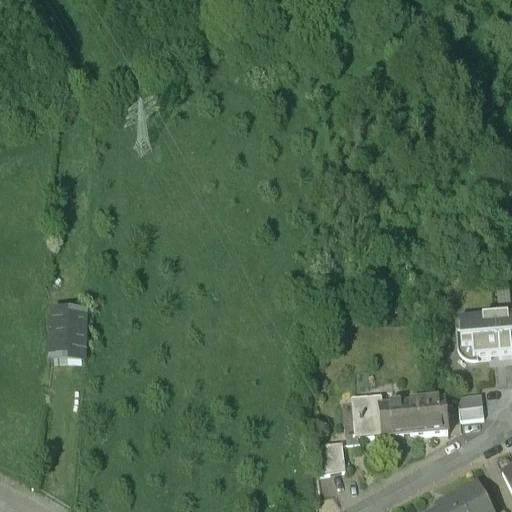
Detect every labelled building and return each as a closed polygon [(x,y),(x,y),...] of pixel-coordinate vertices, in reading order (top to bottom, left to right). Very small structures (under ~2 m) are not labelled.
[(460,319),(461,329),(461,331),(463,334),(466,335),(469,337),(472,337),(476,336),(511,334),(511,332),(511,331),(511,290),(458,295),(459,310),(457,310),(458,320),(460,319)] [(461,331),(461,329),(460,319),(458,320),(457,310),(454,310),(455,326),(456,329),(457,333),(460,336),(462,339),(465,340),(468,341),(472,342),(477,342),(476,336),(472,337),(469,337),(466,335),(463,334),(461,331)] [(52,317),(50,367),(83,368),(85,318),(52,317)] [(457,373),(461,398),(485,394),(481,369),(457,373)] [(353,389),(357,422),(445,413),(442,380),(353,389)] [(341,427),(325,428),(327,449),(342,448),(341,427)] [(511,443),(501,449),(511,468),(511,443)] [(436,489),(418,499),(424,511),(448,511),(458,506),(460,511),(493,493),(476,462),(434,485),(436,489)]
